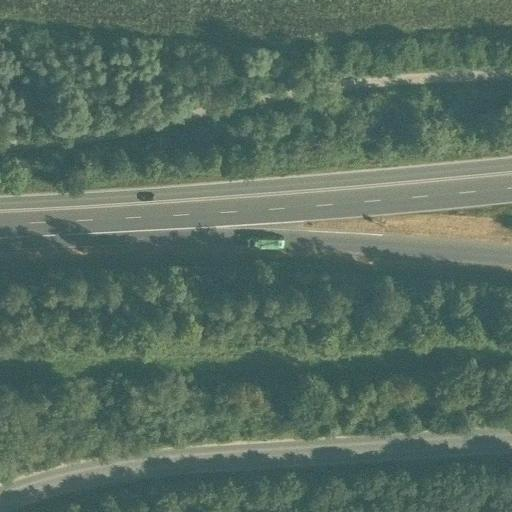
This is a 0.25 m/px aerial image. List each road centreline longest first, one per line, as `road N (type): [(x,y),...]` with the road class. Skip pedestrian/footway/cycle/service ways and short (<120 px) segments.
road 1 (track): [(0,144),(168,126),(277,100),(511,76)]
road 2 (primary): [(127,219),(306,247),(511,260)]
road 3 (primary): [(127,219),(511,187)]
road 4 (primary): [(0,225),(127,219)]
